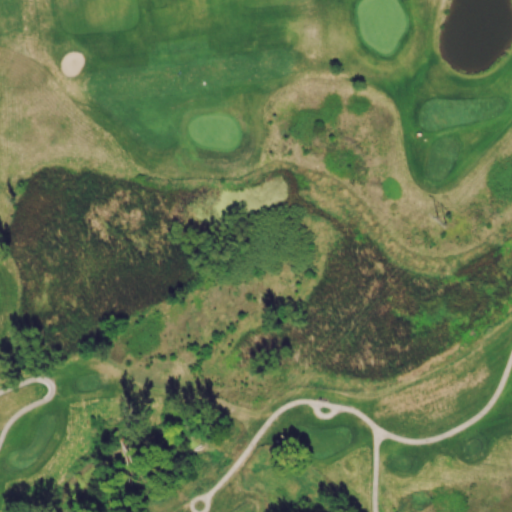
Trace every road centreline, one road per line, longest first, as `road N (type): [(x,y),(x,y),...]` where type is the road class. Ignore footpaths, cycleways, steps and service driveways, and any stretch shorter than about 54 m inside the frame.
road 1 (track): [(379,431),(424,441),(471,422),(498,391),(511,356)]
road 2 (track): [(314,402),(280,408),(204,499)]
road 3 (track): [(0,391),(39,379),(52,388),(46,400),(16,414),(0,438)]
